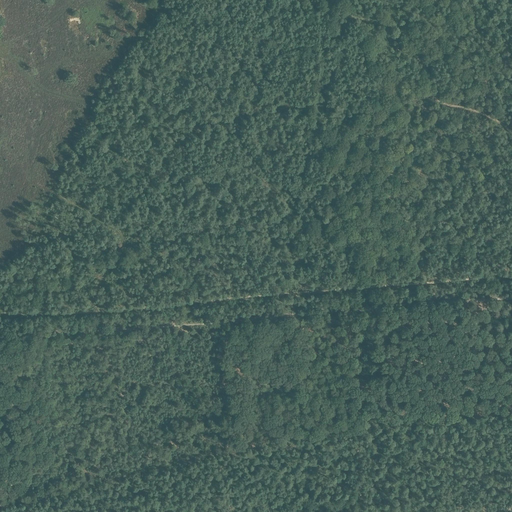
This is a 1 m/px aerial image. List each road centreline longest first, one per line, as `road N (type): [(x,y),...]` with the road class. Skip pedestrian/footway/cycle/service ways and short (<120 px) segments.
road 1 (track): [(511,298),(0,339)]
road 2 (track): [(511,275),(87,312)]
road 3 (track): [(87,312),(125,234),(56,192),(57,179),(91,99),(160,0)]
road 4 (track): [(19,338),(29,511)]
